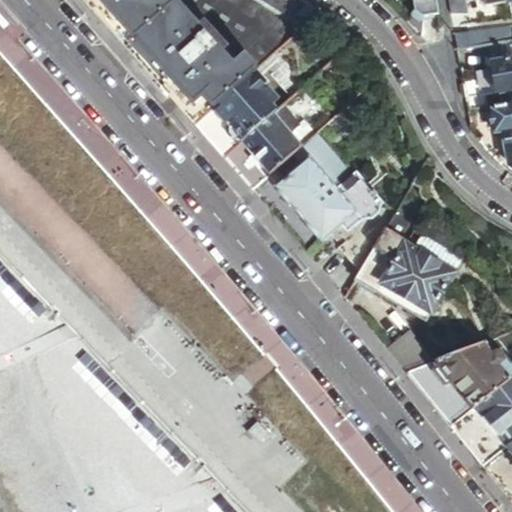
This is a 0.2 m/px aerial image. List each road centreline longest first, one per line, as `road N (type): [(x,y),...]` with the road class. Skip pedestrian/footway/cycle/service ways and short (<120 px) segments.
road 1 (primary): [(21,0),(312,330),(459,511)]
road 2 (residential): [(349,0),(418,66),(457,160),(495,203),(511,210)]
